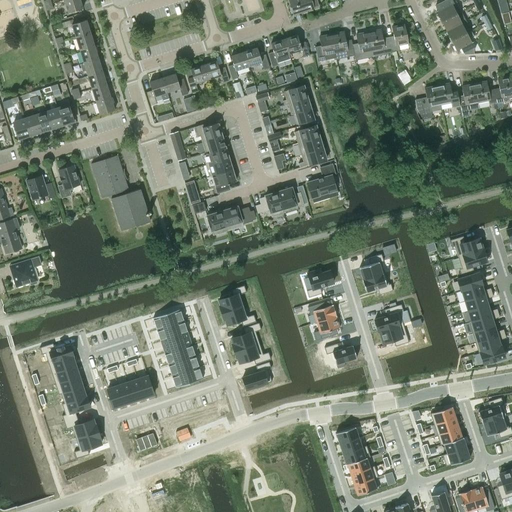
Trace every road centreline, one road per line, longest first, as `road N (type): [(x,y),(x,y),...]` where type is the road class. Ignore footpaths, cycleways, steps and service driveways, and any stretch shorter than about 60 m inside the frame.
road 1 (residential): [(318,412),(348,506),(484,463)]
road 2 (residential): [(266,186),(244,116),(226,109),(148,132)]
road 3 (residential): [(0,170),(146,125)]
road 4 (residential): [(410,0),(443,65),(511,60)]
road 5 (residential): [(344,269),(387,403)]
road 6 (residential): [(106,421),(228,381)]
road 7 (residential): [(128,478),(245,432)]
